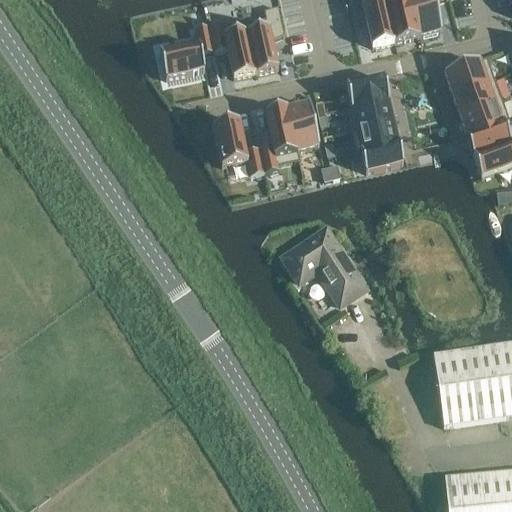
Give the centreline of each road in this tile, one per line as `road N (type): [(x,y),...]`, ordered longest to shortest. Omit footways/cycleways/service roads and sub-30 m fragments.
road 1 (tertiary): [(312,511),(215,349),(0,29)]
road 2 (residential): [(427,59),(458,145),(410,156),(389,67)]
road 3 (residential): [(389,67),(194,111)]
